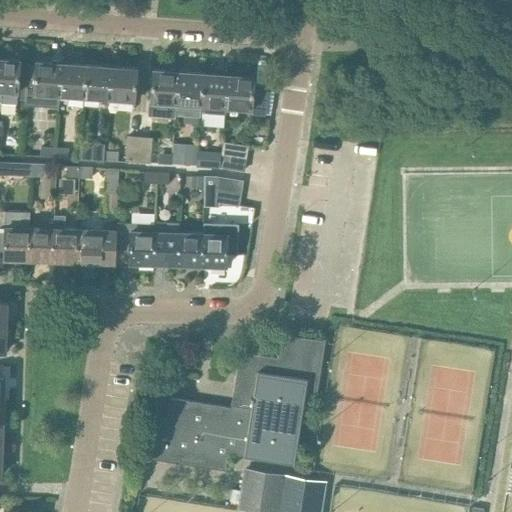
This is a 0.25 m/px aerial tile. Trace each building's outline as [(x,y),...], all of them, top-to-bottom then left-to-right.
[(0,57),(0,90),(17,92),(19,59),(0,57)] [(27,64),(25,104),(57,107),(58,95),(60,62),(35,60),(34,65),(27,64)] [(85,63),(60,62),(58,95),(83,96),(85,63)] [(110,65),(85,63),(83,96),(108,98),(110,65)] [(110,65),(108,98),(133,100),(136,67),(110,65)] [(175,103),(178,70),(152,68),(150,101),(175,103)] [(202,72),(178,70),(175,103),(200,104),(202,72)] [(228,74),(202,72),(200,104),(200,112),(224,113),(225,106),(228,74)] [(228,74),(225,106),(251,108),(251,113),(266,115),(268,89),(252,88),(253,75),(228,74)] [(137,161),(139,136),(127,135),(125,160),(137,161)] [(139,136),(137,161),(149,162),(151,137),(139,136)] [(220,154),(245,158),(247,145),(222,141),(220,154)] [(53,156),(54,147),(41,146),(40,156),(53,156)] [(54,147),(53,156),(66,157),(67,148),(54,147)] [(103,160),(104,150),(90,149),(90,159),(103,160)] [(104,150),(103,160),(117,160),(117,151),(104,150)] [(171,164),(172,154),(158,153),(157,163),(171,164)] [(172,154),(171,164),(184,165),(185,155),(172,154)] [(245,158),(220,154),(218,166),(243,170),(245,158)] [(30,173),(31,162),(19,162),(19,172),(30,173)] [(31,162),(30,173),(43,174),(43,163),(31,162)] [(78,177),(79,166),(66,166),(66,176),(78,177)] [(79,166),(78,177),(91,177),(91,167),(79,166)] [(116,212),(117,168),(105,168),(104,192),(103,211),(116,212)] [(155,183),(156,172),(144,172),(143,182),(155,183)] [(156,172),(155,183),(167,183),(168,172),(156,172)] [(203,187),(204,176),(192,176),(192,186),(203,187)] [(204,176),(203,187),(215,187),(216,176),(204,176)] [(215,188),(239,192),(241,180),(216,176),(215,187),(215,188)] [(239,192),(215,188),(213,201),(238,204),(239,192)] [(52,259),(76,260),(77,228),(65,228),(65,215),(53,215),(53,228),(52,259)] [(129,262),(153,263),(154,223),(116,221),(115,249),(129,249),(129,262)] [(177,263),(178,231),(178,223),(154,223),(153,263),(177,263)] [(202,232),(201,264),(226,265),(227,254),(237,254),(238,233),(238,224),(202,223),(202,232)] [(3,258),(28,259),(29,227),(5,226),(3,258)] [(28,259),(52,259),(53,228),(29,227),(28,259)] [(77,228),(76,260),(101,261),(101,248),(114,249),(115,230),(77,228)] [(177,263),(201,264),(202,232),(178,231),(177,263)] [(293,462),(304,392),(316,394),(325,339),(281,333),(281,335),(277,356),(240,350),(232,406),(169,396),(166,417),(151,414),(144,454),(224,467),(227,452),(242,455),(293,462)] [(265,511),(320,511),(325,483),(285,476),(244,469),(238,508),(265,511)] [(230,500),(238,502),(240,490),(232,489),(230,500)]
